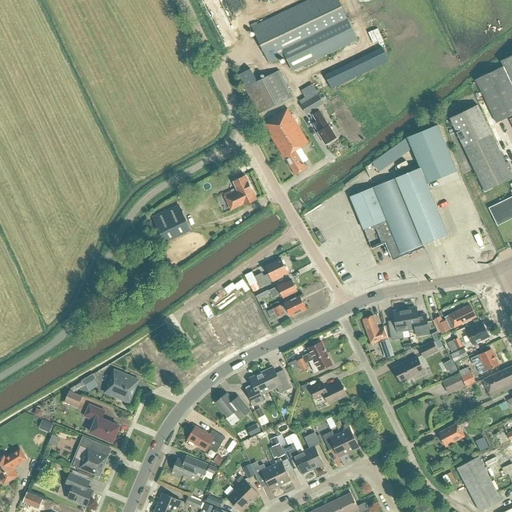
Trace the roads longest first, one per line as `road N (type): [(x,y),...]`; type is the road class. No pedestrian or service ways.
road 1 (unclassified): [(0,376),(75,320),(144,199),(249,138)]
road 2 (tertiary): [(128,511),(161,435),(201,386),(340,311)]
road 3 (tertiary): [(345,308),(249,138)]
road 4 (residential): [(340,311),(413,462)]
road 5 (tertiary): [(249,138),(182,0)]
road 6 (tertiary): [(345,308),(383,292),(483,275)]
